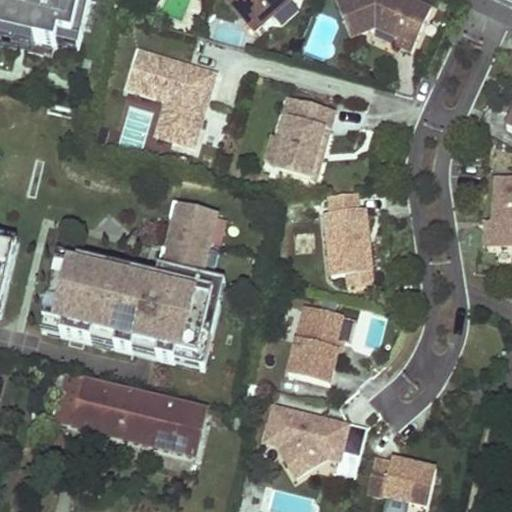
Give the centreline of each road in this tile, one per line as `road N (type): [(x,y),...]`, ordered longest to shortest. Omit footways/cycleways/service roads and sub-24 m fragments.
road 1 (residential): [(429,113),(414,181),(433,322),(420,361),(389,398),(400,413),(413,410),(437,382),(462,322),(442,176),(455,125)]
road 2 (residential): [(455,125),(504,0)]
road 3 (residential): [(496,0),(461,37),(429,113)]
